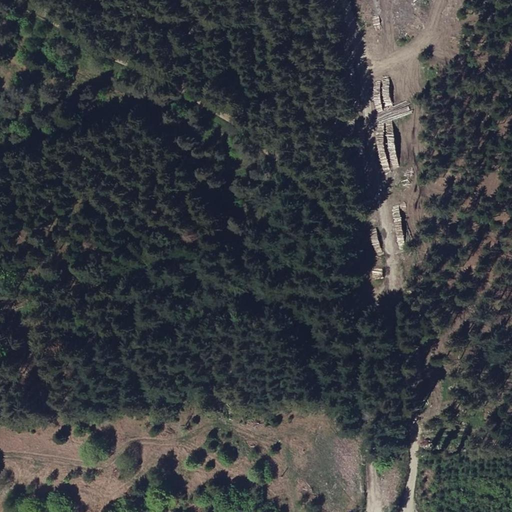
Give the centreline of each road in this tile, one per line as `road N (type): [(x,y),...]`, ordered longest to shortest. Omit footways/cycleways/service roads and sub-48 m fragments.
road 1 (track): [(25,0),(87,44),(183,89),(302,184),(350,257),(366,368),(371,511)]
road 2 (track): [(345,0),(371,93),(408,368),(406,511)]
